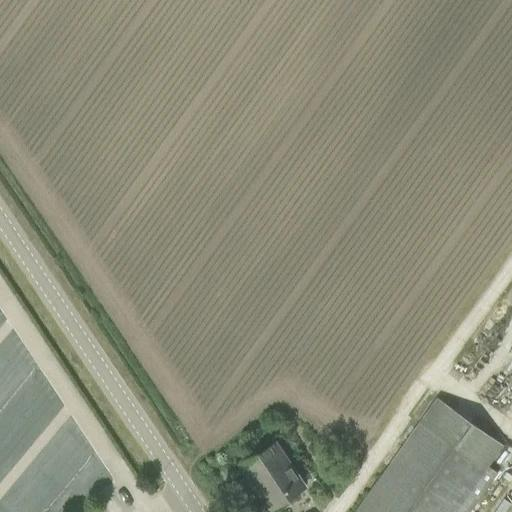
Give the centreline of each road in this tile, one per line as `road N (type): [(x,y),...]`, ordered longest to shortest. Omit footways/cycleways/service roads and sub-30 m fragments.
road 1 (tertiary): [(193,511),(0,218)]
road 2 (track): [(511,276),(334,511)]
